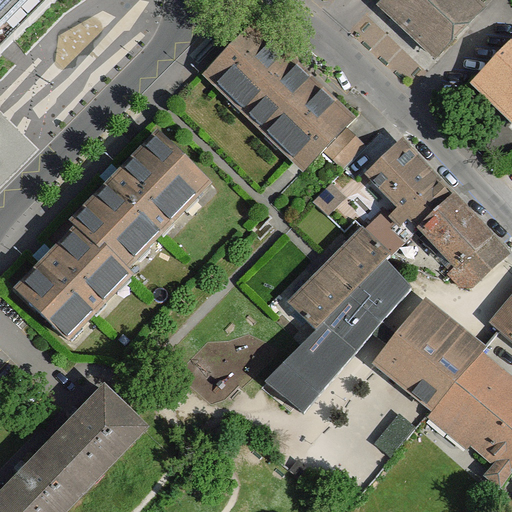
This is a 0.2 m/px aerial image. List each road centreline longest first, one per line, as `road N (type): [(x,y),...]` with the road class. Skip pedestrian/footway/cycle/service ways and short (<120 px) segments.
road 1 (residential): [(273,0),(375,83),(511,226)]
road 2 (residential): [(190,0),(174,46),(0,224)]
